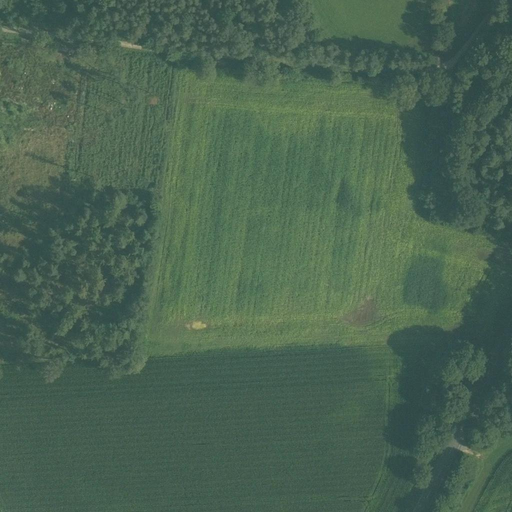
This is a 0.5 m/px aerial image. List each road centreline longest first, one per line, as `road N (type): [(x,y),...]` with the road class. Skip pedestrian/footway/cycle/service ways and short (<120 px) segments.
road 1 (unclassified): [(500,0),(456,55),(421,67),(0,19)]
road 2 (secondary): [(418,511),(511,328)]
